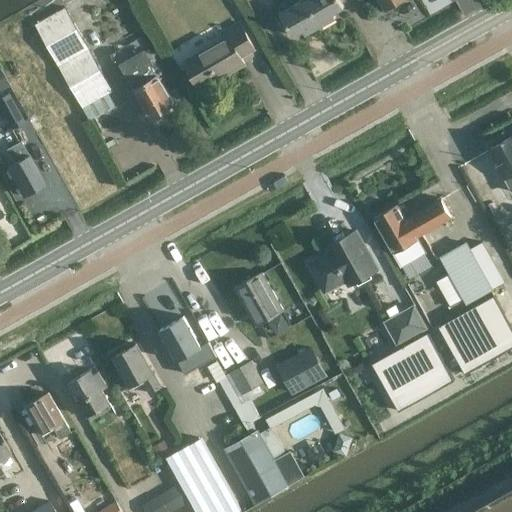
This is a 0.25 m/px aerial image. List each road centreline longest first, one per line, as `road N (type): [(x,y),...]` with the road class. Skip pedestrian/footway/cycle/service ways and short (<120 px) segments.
road 1 (tertiary): [(0,293),(511,14)]
road 2 (unknown): [(244,0),(310,124)]
